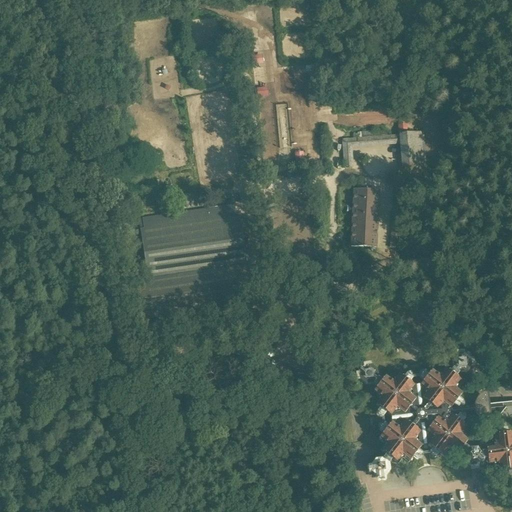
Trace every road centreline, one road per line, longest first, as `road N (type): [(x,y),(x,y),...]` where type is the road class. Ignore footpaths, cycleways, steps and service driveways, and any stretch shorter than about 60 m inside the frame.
road 1 (track): [(126,367),(48,3)]
road 2 (track): [(292,292),(126,367)]
road 3 (track): [(158,511),(126,367)]
road 4 (track): [(0,408),(126,367)]
